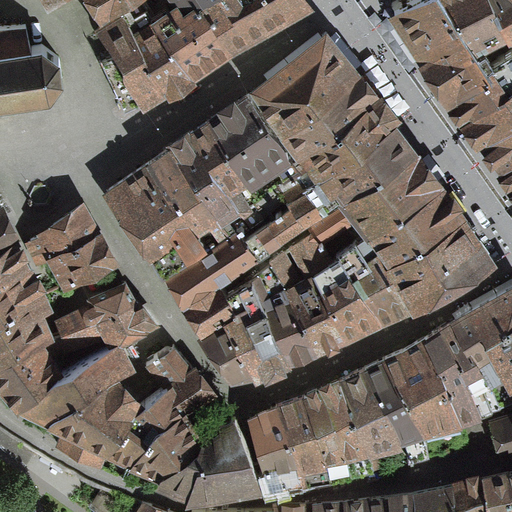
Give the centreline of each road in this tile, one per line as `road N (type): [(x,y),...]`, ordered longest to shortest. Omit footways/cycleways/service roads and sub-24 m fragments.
road 1 (residential): [(94,186),(135,261),(232,397),(275,389),(391,335),(511,264)]
road 2 (residential): [(0,409),(57,452),(183,508),(511,462)]
road 3 (residential): [(340,0),(511,234)]
road 4 (residential): [(340,0),(161,123)]
